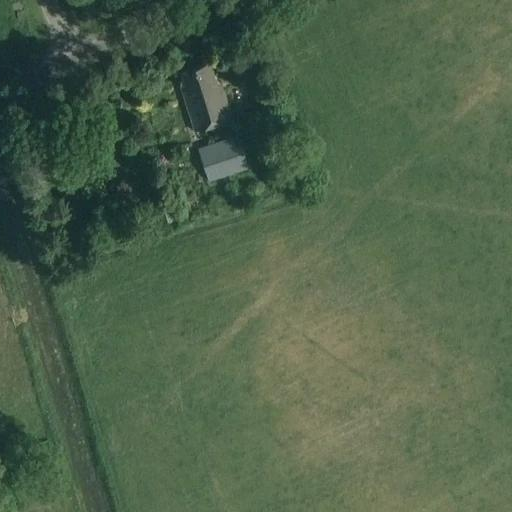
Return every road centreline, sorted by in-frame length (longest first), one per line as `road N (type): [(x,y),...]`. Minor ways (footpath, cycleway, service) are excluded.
road 1 (track): [(0,255),(57,456)]
road 2 (tertiary): [(76,60),(211,0)]
